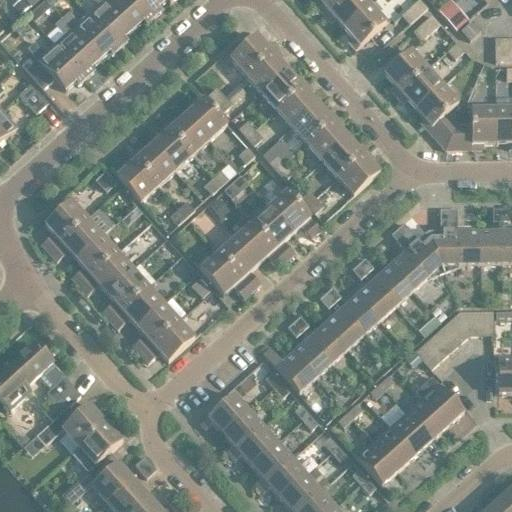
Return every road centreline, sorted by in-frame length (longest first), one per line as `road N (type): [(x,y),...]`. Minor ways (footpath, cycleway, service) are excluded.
road 1 (residential): [(145,413),(414,174)]
road 2 (residential): [(0,202),(227,0)]
road 3 (residential): [(414,174),(253,0)]
road 4 (residential): [(145,413),(25,279)]
road 5 (residential): [(211,511),(153,447),(145,413)]
